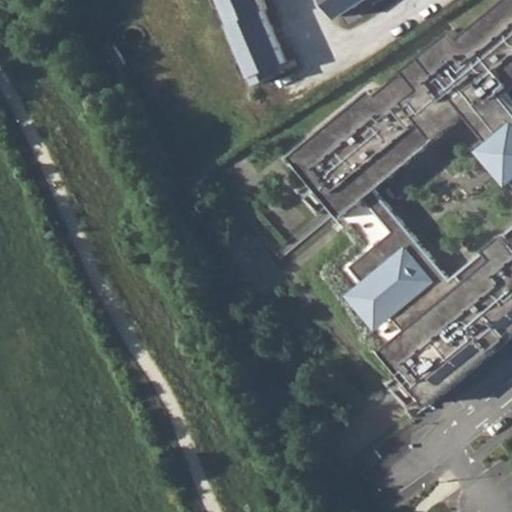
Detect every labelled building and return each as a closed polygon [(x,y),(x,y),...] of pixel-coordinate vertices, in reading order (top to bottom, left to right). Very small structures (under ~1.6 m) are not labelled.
[(268,8),(264,0),(224,0),(234,22),(232,23),(258,83),(287,71),(283,63),(288,61),(265,9),(268,8)] [(406,330),(385,346),(406,371),(394,381),(412,403),(424,392),(432,403),(497,349),(491,342),(505,331),(511,337),(511,336),(511,95),(508,90),(511,86),(511,0),(499,0),(460,33),(453,25),(375,90),(371,85),(290,152),(312,178),(299,188),(318,210),(330,200),(341,213),(364,194),(392,227),(350,262),(366,282),(368,285),(366,287),(364,291),(363,296),(364,302),(366,306),(369,309),(374,311),(379,312),(384,311),(388,308),(406,330)] [(329,0),(341,17),(365,0),(329,0)] [(115,44),(106,48),(118,67),(126,62),(115,44)] [(366,287),(368,285),(366,282),(354,292),(378,321),(390,311),(388,308),(384,311),(379,312),(374,311),(369,309),(366,306),(364,302),(363,296),(364,291),(366,287)]
